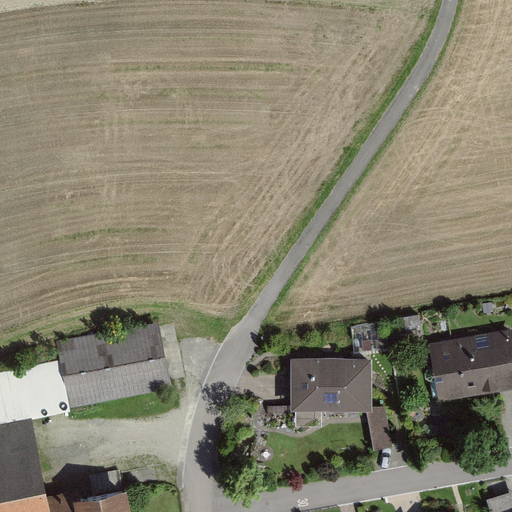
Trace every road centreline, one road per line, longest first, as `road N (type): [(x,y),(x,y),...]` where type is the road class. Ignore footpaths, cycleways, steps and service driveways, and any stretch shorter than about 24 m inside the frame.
road 1 (unclassified): [(194,443),(234,350),(419,74),(450,0)]
road 2 (residential): [(236,511),(511,463)]
